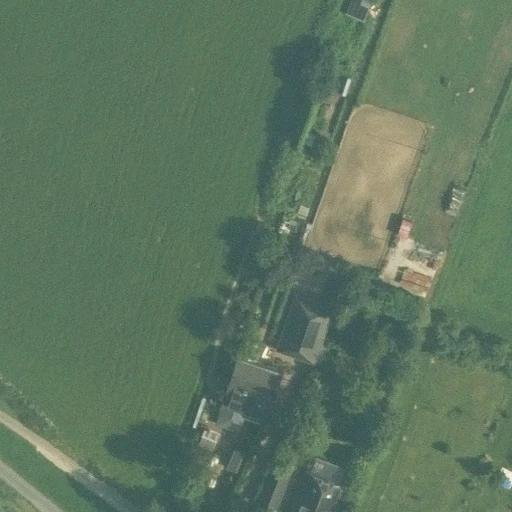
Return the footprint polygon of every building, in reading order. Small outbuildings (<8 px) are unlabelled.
[(369,0),(350,0),(346,11),(363,17),(369,0)] [(295,292),(275,349),(311,361),(319,341),(322,342),(335,305),(295,292)] [(239,354),(238,354),(230,378),(252,385),(249,392),(270,399),(280,368),(257,360),(263,342),(245,336),(239,354)] [(221,406),(263,420),(270,399),(249,392),(252,385),(230,378),(221,406)] [(212,447),(217,435),(203,429),(198,441),(212,447)] [(235,447),(226,467),(240,473),(248,453),(235,447)] [(312,454),(308,467),(344,479),(348,466),(312,454)] [(292,464),(273,457),(256,502),(275,509),(292,464)] [(332,511),(343,483),(306,469),(289,511),(332,511)]
